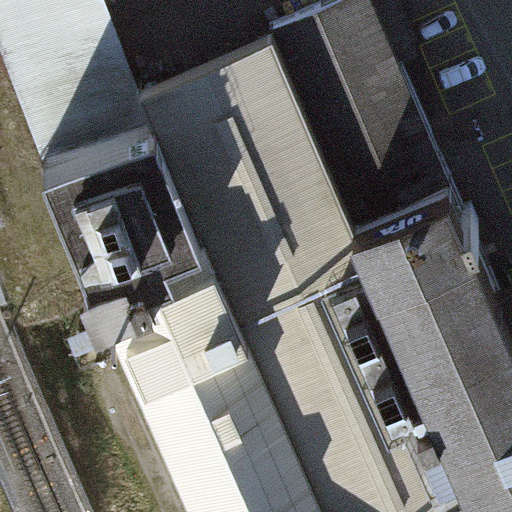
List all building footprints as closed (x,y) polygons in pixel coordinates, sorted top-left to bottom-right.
[(157,111),(331,511),(395,511),(466,480),(354,219),(273,20),(140,80),(108,0),(0,0),(0,49),(40,158),(157,111)] [(354,219),(452,178),(398,58),(419,48),(397,0),(321,0),(273,20),(354,219)] [(331,511),(157,111),(40,158),(102,302),(109,300),(201,511),(331,511)] [(511,318),(452,178),(354,219),(466,480),(471,493),(511,475),(511,318)] [(511,511),(511,495),(506,502),(501,511),(511,511)]
